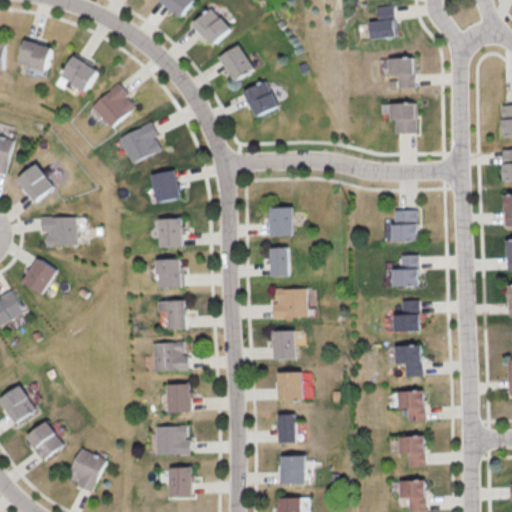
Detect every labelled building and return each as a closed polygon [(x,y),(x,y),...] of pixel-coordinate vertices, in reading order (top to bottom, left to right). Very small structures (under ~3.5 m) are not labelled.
[(189,0),(155,0),(176,16),(189,0)] [(387,36),(386,5),(368,5),(369,20),(362,20),(363,37),(387,36)] [(225,27),(206,6),(187,24),(206,45),(225,27)] [(47,69),(53,46),(25,38),(19,62),(47,69)] [(213,55),(226,80),(247,69),(233,44),(213,55)] [(61,76),(86,90),(98,68),(73,54),(61,76)] [(407,87),(407,56),(380,57),(381,74),(389,74),(390,87),(407,87)] [(237,89),(245,115),(269,107),(261,81),(237,89)] [(111,127),(135,104),(115,83),(91,105),(111,127)] [(385,132),(409,132),(409,102),(372,103),(372,113),(385,113),(385,132)] [(511,134),(511,103),(498,104),(499,135),(511,134)] [(118,136),(130,162),(161,148),(149,121),(118,136)] [(15,138),(0,134),(0,171),(7,173),(15,138)] [(511,148),(500,148),(500,179),(511,178),(511,148)] [(35,201),(55,185),(38,163),(17,179),(35,201)] [(154,200),(177,198),(173,169),(151,172),(154,200)] [(511,193),(501,193),(502,225),(511,224),(511,193)] [(265,206),(266,235),(289,234),(288,206),(265,206)] [(389,209),(390,222),(387,222),(387,240),(414,239),(413,206),(400,206),(400,209),(389,209)] [(42,231),(45,231),(45,245),(76,244),(76,215),(41,216),(42,231)] [(157,246),(180,245),(179,217),(156,218),(157,246)] [(511,238),(503,239),(504,270),(511,269),(511,238)] [(285,246),(267,246),(268,275),(286,274),(285,246)] [(389,285),(415,285),(414,253),(397,254),(398,268),(389,268),(389,285)] [(21,282),(42,293),(55,268),(35,257),(21,282)] [(179,286),(178,257),(153,258),(154,287),(179,286)] [(270,317),(305,316),(304,287),(273,288),(273,302),(270,302),(270,317)] [(0,324),(11,319),(0,298),(0,324)] [(164,328),(182,327),(181,299),(153,300),(153,311),(164,310),(164,328)] [(416,299),(399,299),(399,313),(390,313),(391,331),(417,330),(416,299)] [(270,330),(271,358),(293,358),(293,329),(270,330)] [(182,369),(181,340),(148,341),(149,370),(182,369)] [(418,344),(392,344),(392,362),(401,362),(401,375),(418,375),(418,344)] [(511,358),(503,358),(505,393),(511,392),(511,358)] [(299,370),(273,371),(273,400),(299,400),(299,370)] [(186,411),(185,382),(163,383),(163,411),(186,411)] [(0,396),(0,404),(13,422),(33,408),(16,384),(0,396)] [(421,420),(420,389),(394,390),(394,408),(403,408),(404,421),(421,420)] [(292,441),(292,413),(274,413),(275,441),(292,441)] [(39,458),(60,444),(43,420),(22,435),(39,458)] [(185,453),(184,424),(150,425),(151,454),(185,453)] [(406,466),(422,466),(421,434),(395,435),(396,453),(405,452),(406,466)] [(64,475),(76,480),(74,484),(88,491),(103,458),(77,447),(64,475)] [(301,454),(277,454),(277,483),(302,483),(301,454)] [(165,466),(166,495),(189,494),(189,466),(165,466)] [(423,510),(423,479),(396,479),(397,506),(407,505),(407,510),(423,510)] [(276,497),(276,511),(298,511),(298,496),(276,497)]
